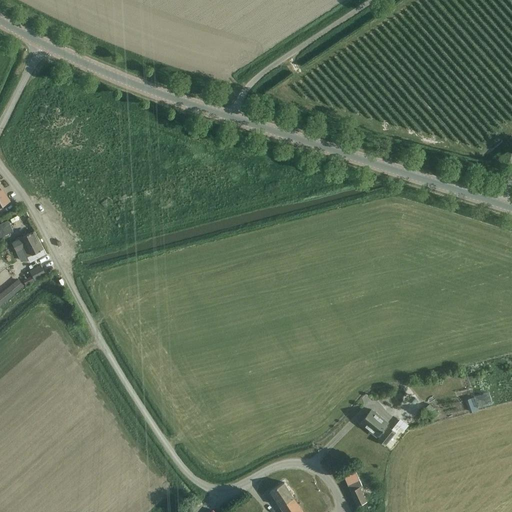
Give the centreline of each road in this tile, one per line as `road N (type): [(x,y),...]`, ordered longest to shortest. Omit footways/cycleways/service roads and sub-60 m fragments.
road 1 (unclassified): [(346,511),(311,466),(280,464),(222,489),(195,480),(127,387),(0,165)]
road 2 (secondary): [(511,209),(233,118)]
road 3 (secondary): [(233,118),(41,43)]
road 4 (unclassified): [(233,118),(258,77),(375,0)]
